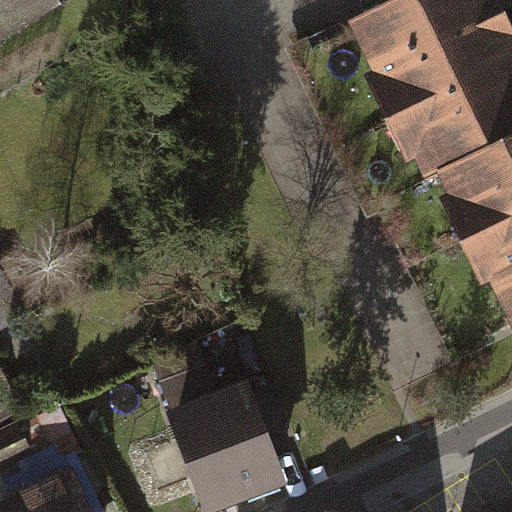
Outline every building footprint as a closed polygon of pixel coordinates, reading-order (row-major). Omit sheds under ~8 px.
[(0,0),(0,25),(43,0),(0,0)] [(511,14),(505,0),(368,0),(346,11),(370,60),(361,65),(404,153),(413,149),(423,169),(435,162),(511,125),(511,14)] [(511,125),(435,162),(444,182),(435,186),(478,276),(486,271),(509,320),(511,318),(511,125)] [(0,269),(0,327),(25,314),(0,269)] [(198,341),(152,359),(168,399),(214,381),(198,341)] [(0,365),(0,418),(23,404),(0,365)] [(284,479),(245,377),(163,407),(202,510),(284,479)] [(58,400),(0,427),(0,487),(58,460),(82,511),(97,511),(103,509),(76,451),(81,449),(58,400)] [(82,511),(58,460),(0,487),(0,511),(82,511)]
